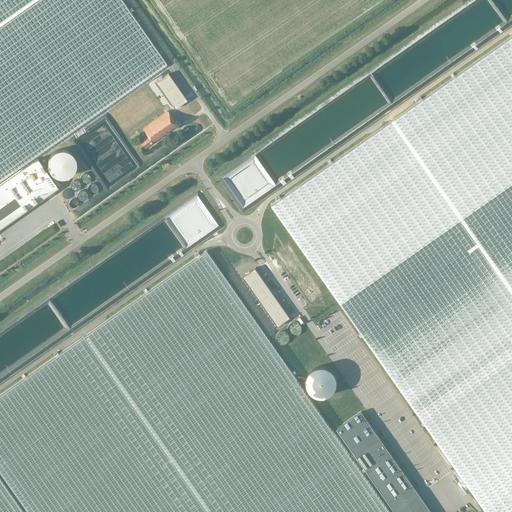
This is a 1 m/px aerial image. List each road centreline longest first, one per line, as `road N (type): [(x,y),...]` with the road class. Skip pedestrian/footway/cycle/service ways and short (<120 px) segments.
road 1 (unclassified): [(0,298),(425,0)]
road 2 (unknown): [(228,139),(129,0)]
